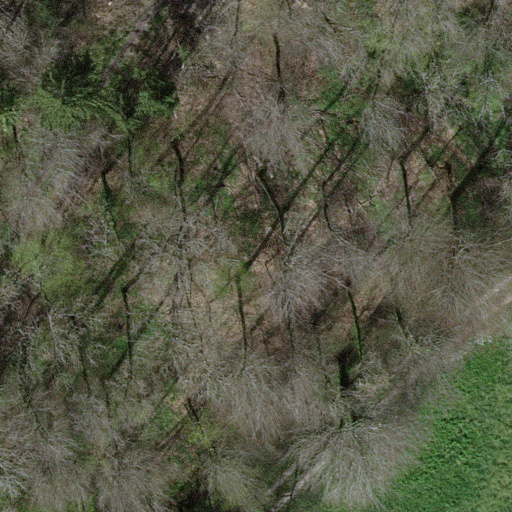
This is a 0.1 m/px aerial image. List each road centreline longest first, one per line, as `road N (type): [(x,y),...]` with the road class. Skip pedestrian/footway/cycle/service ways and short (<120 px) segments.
road 1 (track): [(258,511),(407,360),(511,280)]
road 2 (track): [(144,0),(0,211)]
